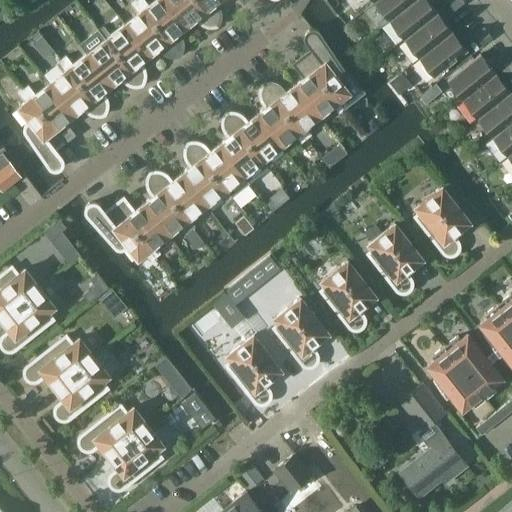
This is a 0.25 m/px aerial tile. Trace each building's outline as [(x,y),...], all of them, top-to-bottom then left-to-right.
[(117,15),(148,55),(157,47),(160,51),(161,52),(162,53),(163,54),(164,55),(166,55),(169,56),(173,57),(176,56),(179,56),(136,0),(131,5),(138,13),(124,24),(118,15),(117,15)] [(136,0),(179,56),(180,55),(181,53),(182,50),(182,48),(182,46),(182,44),(182,43),(182,41),(182,40),(181,39),(181,38),(180,37),(176,32),(186,25),(166,0),(154,0),(148,5),(143,0),(136,0)] [(166,0),(186,25),(195,18),(198,21),(200,23),(202,25),(205,26),(208,27),(211,27),(213,27),(216,26),(217,27),(217,26),(196,0),(166,0)] [(196,0),(217,26),(218,26),(217,26),(219,23),(219,22),(219,20),(220,16),(220,15),(220,13),(219,11),(219,10),(218,8),(217,7),(214,3),(217,0),(196,0)] [(414,0),(375,0),(374,1),(389,20),(414,0)] [(437,13),(426,0),(414,0),(389,20),(404,39),(437,13)] [(464,2),(462,0),(453,0),(449,3),(455,10),(464,2)] [(452,31),(437,13),(404,39),(419,58),(452,31)] [(103,26),(98,30),(142,85),(143,82),(144,81),(144,77),(144,74),(144,72),(144,71),(144,69),(143,68),(142,66),(139,62),(148,55),(117,15),(117,16),(123,24),(110,35),(103,26)] [(480,41),(489,33),(483,27),(474,34),(480,41)] [(79,45),(110,84),(120,77),(123,81),(124,83),(125,83),(127,85),(128,85),(132,86),(133,86),(135,86),(137,86),(140,86),(141,86),(142,85),(98,30),(93,34),(100,43),(87,53),(80,45),(79,45)] [(302,57),(344,109),(349,105),(342,97),(348,92),(338,79),(341,76),(342,75),(342,74),(343,73),(343,71),(343,70),(343,69),(342,68),(318,33),(318,32),(316,31),(315,30),(313,30),(312,30),(310,30),(308,31),(307,32),(306,33),(305,34),(304,36),(304,37),(304,39),(305,40),(305,41),(306,42),(306,43),(312,49),(302,57)] [(467,51),(452,31),(419,58),(434,78),(467,51)] [(60,60),(104,115),(104,114),(105,112),(106,109),(107,107),(107,105),(107,104),(107,102),(106,101),(106,98),(104,95),(101,92),(110,84),(79,45),(86,54),(72,65),(66,56),(60,60)] [(446,80),(462,99),(495,73),(479,53),(446,80)] [(501,69),(511,61),(505,54),(496,62),(501,69)] [(294,85),(325,124),(318,115),(332,105),(338,114),(344,109),(302,57),(293,64),(303,78),(294,85)] [(42,75),(73,114),(82,107),(85,110),(87,113),(90,114),(91,115),(92,115),(94,115),(97,116),(101,116),(103,115),(104,115),(60,60),(55,64),(62,72),(49,83),(42,74),(42,75)] [(511,70),(511,62),(511,61),(501,69),(507,75),(511,70)] [(401,72),(388,82),(398,95),(411,85),(401,72)] [(477,118),(510,92),(495,73),(462,99),(477,118)] [(73,114),(42,75),(41,75),(48,84),(35,94),(28,85),(23,89),(64,142),(74,135),(63,121),(73,114)] [(262,84),(306,139),(311,135),(304,127),(317,116),(324,125),(325,124),(294,85),(284,92),(282,89),(279,86),(277,85),(276,84),(274,84),(273,83),(269,83),(266,83),(263,84),(262,84)] [(256,115),(287,154),(288,153),(281,145),(294,135),(301,143),(306,139),(262,84),(261,87),(260,89),(260,90),(260,92),(260,94),(260,95),(260,98),(261,101),(263,103),(266,107),(256,115)] [(64,142),(23,89),(18,93),(24,102),(18,107),(28,120),(26,122),(25,123),(24,125),(24,126),(24,127),(24,129),(24,130),(24,131),(48,166),(49,167),(50,168),(51,169),(52,169),(54,169),(55,169),(57,169),(58,168),(59,168),(60,167),(62,164),(62,161),(61,158),(55,149),(64,142)] [(427,89),(420,95),(425,102),(433,95),(427,89)] [(492,137),(511,120),(511,94),(510,92),(477,118),(492,137)] [(225,114),(268,169),(273,165),(266,156),(280,146),(286,154),(287,154),(256,115),(247,122),(244,118),(242,116),(239,114),(236,113),(235,113),(231,113),(228,113),(225,113),(225,114)] [(218,144),(249,184),(250,183),(243,174),(256,164),(263,173),(268,169),(225,114),(224,114),(223,116),(223,118),(222,120),(222,122),(222,125),(222,128),(223,131),(225,133),(228,137),(218,144)] [(507,156),(511,151),(511,120),(492,137),(507,156)] [(249,184),(218,144),(209,152),(206,148),(204,145),(201,144),(200,143),(197,143),(194,142),(190,142),(188,143),(187,143),(230,198),(235,194),(229,186),(242,175),(249,184)] [(339,142),(321,156),(329,167),(348,153),(339,142)] [(181,174),(211,213),(212,213),(205,204),(218,194),(225,202),(230,198),(187,143),(187,144),(186,145),(185,148),(185,150),(184,153),(184,155),(185,157),(185,160),(187,163),(190,166),(181,174)] [(17,172),(2,153),(0,154),(0,188),(2,191),(21,177),(17,172)] [(149,173),(193,228),(198,224),(191,215),(204,205),(211,214),(211,213),(181,174),(171,181),(168,177),(166,175),(163,173),(159,172),(156,172),(154,172),(152,172),(150,173),(150,172),(149,173)] [(143,203),(174,243),(174,242),(167,234),(181,223),(187,232),(193,228),(149,173),(148,175),(147,177),(147,180),(146,182),(146,184),(147,187),(148,190),(149,192),(152,196),(143,203)] [(415,216),(415,215),(414,216),(442,252),(444,254),(447,255),(448,256),(450,256),(451,255),(453,255),(455,254),(456,253),(457,252),(458,251),(458,250),(459,248),(459,247),(459,246),(459,244),(458,243),(458,241),(452,235),(469,222),(441,186),(415,207),(419,212),(415,216)] [(113,205),(155,258),(160,254),(153,245),(166,235),(173,243),(174,243),(143,203),(133,211),(123,198),(113,205)] [(155,258),(113,205),(104,212),(98,205),(97,204),(96,203),(94,202),(93,202),(90,202),(89,203),(88,204),(87,204),(86,206),(85,207),(85,208),(85,209),(85,210),(85,212),(86,214),(86,215),(114,246),(115,247),(117,247),(118,248),(119,248),(121,248),(122,247),(123,247),(126,245),(137,258),(143,253),(150,262),(155,258)] [(58,218),(42,231),(49,241),(61,232),(65,228),(58,218)] [(407,292),(408,291),(409,290),(410,289),(411,287),(411,286),(412,285),(412,284),(412,282),(412,281),(411,280),(410,279),(405,272),(422,259),(394,223),(368,244),(372,250),(368,253),(367,253),(395,289),(397,291),(400,293),(401,293),(403,293),(405,293),(407,292)] [(363,316),(363,315),(358,309),(375,296),(347,260),(321,281),(325,287),(321,290),(320,290),(348,326),(350,328),(353,330),(355,330),(356,330),(358,330),(359,329),(360,329),(362,327),(363,326),(364,325),(364,323),(365,321),(365,319),(364,318),(363,316)] [(0,318),(45,283),(44,282),(38,287),(24,269),(17,274),(12,268),(12,267),(11,266),(0,275),(0,318)] [(0,318),(9,330),(3,335),(2,336),(1,337),(0,338),(0,339),(0,345),(0,346),(1,347),(1,348),(2,349),(3,350),(4,350),(6,351),(8,351),(10,351),(12,351),(14,350),(15,350),(53,319),(52,318),(52,319),(47,312),(54,306),(39,288),(45,283),(0,318)] [(94,285),(81,295),(88,303),(101,293),(94,285)] [(111,288),(97,299),(105,308),(119,297),(111,288)] [(244,315),(227,293),(216,302),(232,323),(244,315)] [(511,295),(511,293),(497,304),(511,323),(511,295)] [(303,366),(306,367),(307,367),(309,367),(311,367),(313,366),(314,365),(315,365),(315,364),(317,362),(317,360),(317,359),(317,357),(317,356),(317,354),(316,353),(311,346),(328,333),(300,297),(273,318),(278,324),(274,327),(273,327),(272,328),(301,363),(303,366)] [(511,323),(497,304),(484,315),(486,318),(479,323),(511,364),(511,323)] [(481,393),(501,377),(467,333),(460,338),(458,335),(444,346),(481,393)] [(226,364),(225,365),(253,400),(256,403),(259,404),(261,404),(263,404),(265,403),(267,402),(268,402),(269,400),(270,398),(270,397),(270,395),(270,393),(270,391),(269,390),(264,383),(280,370),(252,334),(226,355),(231,361),(226,364)] [(44,375),(53,386),(54,387),(99,352),(99,351),(93,356),(78,338),(71,343),(66,337),(66,336),(65,335),(27,366),(25,367),(24,368),(24,369),(23,371),(23,373),(23,374),(23,375),(24,377),(25,379),(27,380),(28,381),(30,382),(32,382),(34,382),(36,381),(37,381),(38,380),(44,375)] [(427,365),(461,409),(481,393),(444,346),(431,357),(433,360),(427,365)] [(54,387),(63,399),(57,404),(56,405),(55,406),(54,408),(54,410),(54,411),(54,413),(54,415),(55,416),(56,417),(57,418),(59,419),(60,420),(62,420),(63,420),(66,420),(68,420),(69,419),(107,388),(107,387),(106,388),(101,381),(108,375),(94,357),(99,352),(54,387)] [(180,397),(191,388),(165,356),(154,365),(180,397)] [(401,401),(423,429),(444,413),(421,384),(401,401)] [(505,403),(495,411),(501,418),(511,410),(505,403)] [(99,445),(107,455),(108,456),(153,421),(153,420),(147,425),(133,407),(126,412),(120,406),(120,405),(81,435),(80,436),(79,438),(78,439),(78,440),(78,441),(78,443),(78,445),(79,446),(80,448),(81,449),(83,450),(85,451),(86,451),(88,451),(89,451),(91,450),(93,449),(99,445)] [(495,411),(485,419),(491,426),(501,418),(495,411)] [(475,427),(481,434),(491,426),(485,419),(475,427)] [(108,456),(118,468),(111,473),(110,474),(110,475),(109,477),(108,478),(108,479),(108,481),(108,483),(109,484),(109,485),(111,487),(112,488),(113,488),(114,489),(117,490),(119,490),(120,489),(122,488),(123,488),(162,458),(161,457),(155,450),(162,445),(148,426),(154,422),(153,421),(108,456)] [(398,470),(418,495),(450,470),(454,475),(467,464),(439,428),(425,439),(429,445),(398,470)] [(300,454),(309,466),(318,459),(309,447),(300,454)] [(311,474),(294,453),(273,470),(290,491),(311,474)] [(252,466),(240,476),(247,485),(260,475),(252,466)] [(261,511),(246,492),(219,511),(261,511)]
